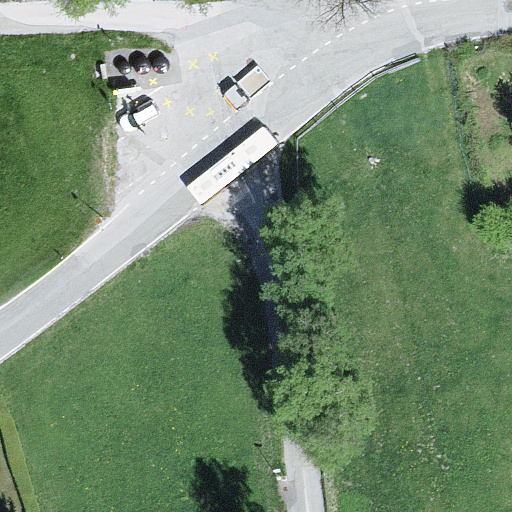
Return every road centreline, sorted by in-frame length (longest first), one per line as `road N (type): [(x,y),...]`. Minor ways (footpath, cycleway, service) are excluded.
road 1 (residential): [(0,25),(45,19),(379,40)]
road 2 (residential): [(228,152),(282,302),(306,511)]
road 3 (tertiary): [(228,152),(0,332)]
road 4 (tertiary): [(379,40),(317,78),(228,152)]
